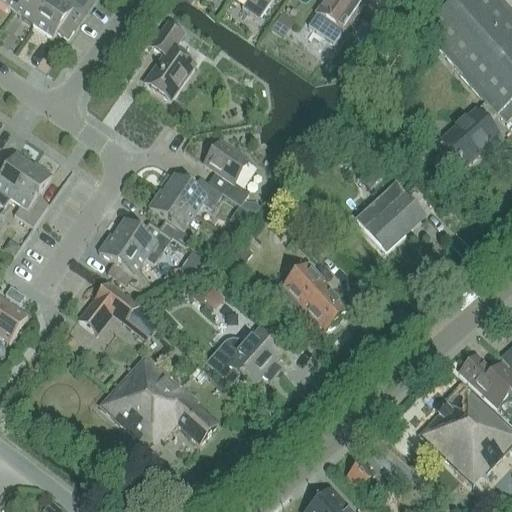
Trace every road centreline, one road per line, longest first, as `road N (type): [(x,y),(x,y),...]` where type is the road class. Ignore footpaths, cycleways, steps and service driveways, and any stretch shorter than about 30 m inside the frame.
road 1 (tertiary): [(249,511),(511,280)]
road 2 (residential): [(45,291),(118,166),(110,151),(55,114)]
road 3 (residential): [(55,114),(137,0)]
